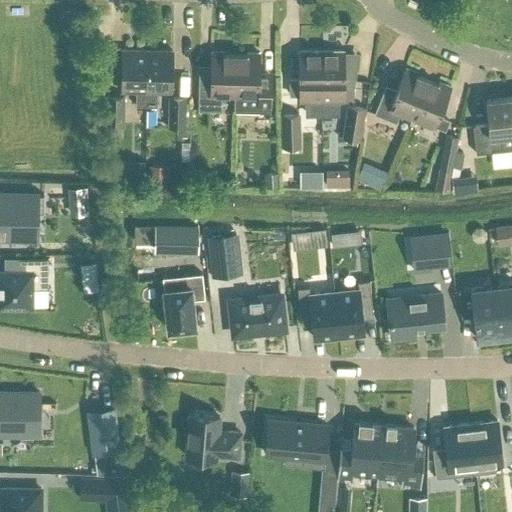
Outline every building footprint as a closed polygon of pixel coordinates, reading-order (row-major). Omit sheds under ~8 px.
[(146,104),(147,47),(122,47),(121,89),(135,90),(135,104),(146,104)] [(147,47),(146,104),(156,104),(156,90),(171,90),(172,48),(147,47)] [(234,93),(235,52),(223,52),(223,49),(211,49),(210,73),(198,72),(197,108),(221,109),(221,93),(234,93)] [(305,113),(321,113),(321,49),(299,49),(299,76),(289,76),(289,92),(299,92),(299,99),(305,99),(305,113)] [(321,49),(321,113),(338,113),(339,99),(353,99),(353,87),(353,76),(343,76),(343,49),(321,49)] [(235,52),(234,93),(246,94),(246,105),(270,105),(270,74),(259,74),(259,50),(246,50),(246,53),(235,52)] [(411,115),(427,77),(416,73),(417,70),(405,65),(396,88),(385,83),(374,112),(396,120),(400,110),(411,115)] [(427,77),(411,115),(445,129),(449,118),(438,114),(450,84),(439,79),(438,82),(427,77)] [(122,123),(123,93),(107,93),(106,123),(122,123)] [(184,125),(185,95),(169,94),(168,124),(184,125)] [(475,151),(511,147),(511,114),(510,95),(486,98),(488,122),(472,123),(475,151)] [(361,138),(367,105),(348,102),(343,135),(361,138)] [(282,145),(301,144),(300,111),(281,112),(282,145)] [(188,134),(188,126),(176,126),(176,134),(181,134),(188,134)] [(447,183),(449,183),(458,135),(446,132),(436,185),(448,188),(447,183)] [(127,165),(110,166),(111,184),(127,183),(127,165)] [(362,165),(357,177),(380,186),(385,174),(362,165)] [(169,181),(169,169),(149,168),(149,180),(169,181)] [(325,185),(348,185),(348,168),(325,168),(325,185)] [(264,184),(277,184),(277,170),(263,171),(264,184)] [(476,175),(452,178),(453,192),(478,190),(476,175)] [(188,188),(188,180),(176,180),(176,188),(188,188)] [(86,186),(70,187),(72,211),(88,210),(86,186)] [(24,209),(37,209),(44,210),(44,192),(39,192),(0,191),(0,235),(10,236),(23,236),(24,209)] [(154,223),(154,248),(197,249),(197,223),(154,223)] [(341,230),(327,231),(328,244),(342,243),(341,230)] [(447,230),(411,234),(415,268),(431,266),(431,262),(450,259),(447,230)] [(235,231),(209,234),(214,274),(239,271),(235,231)] [(25,272),(5,272),(0,271),(0,307),(33,308),(33,290),(49,289),(48,257),(41,258),(27,258),(24,258),(25,272)] [(94,261),(80,262),(82,276),(96,275),(94,261)] [(201,269),(162,274),(167,326),(195,323),(192,296),(204,294),(201,269)] [(336,310),(339,333),(364,330),(361,306),(372,305),(369,277),(358,279),(359,287),(334,289),(336,310)] [(511,282),(495,284),(494,284),(499,334),(511,332),(511,282)] [(336,310),(334,289),(309,292),(308,284),(297,285),(300,313),(311,311),(314,336),(339,333),(336,310)] [(494,284),(468,287),(458,288),(461,315),(474,313),(477,336),(499,334),(494,284)] [(281,290),(229,296),(233,330),(285,324),(281,290)] [(391,335),(415,333),(414,325),(444,322),(440,290),(386,295),(391,335)] [(66,332),(82,332),(82,305),(66,305),(66,332)] [(357,402),(382,403),(382,379),(357,379),(357,402)] [(0,389),(0,432),(39,433),(39,390),(0,389)] [(114,405),(87,408),(92,448),(93,452),(97,452),(120,449),(115,412),(114,405)] [(216,452),(238,454),(240,430),(218,428),(219,414),(189,411),(185,454),(215,457),(216,452)] [(327,422),(267,417),(265,450),(324,456),(325,446),(327,422)] [(496,417),(470,421),(476,470),(502,467),(496,417)] [(379,471),(384,421),(355,419),(352,445),(340,444),(338,473),(358,475),(358,470),(379,471)] [(411,450),(413,424),(384,421),(379,471),(401,473),(400,479),(420,481),(423,451),(411,450)] [(446,452),(433,453),(435,475),(476,470),(470,421),(443,424),(445,444),(446,452)] [(119,451),(109,452),(110,472),(120,471),(119,453),(119,451)] [(323,468),(320,500),(334,501),(337,469),(323,468)] [(234,469),(233,494),(246,494),(247,470),(234,469)] [(80,475),(79,496),(80,496),(80,492),(110,493),(111,500),(111,501),(112,501),(111,500),(126,498),(127,498),(124,477),(80,475)] [(0,511),(40,511),(41,486),(0,485),(0,511)] [(349,511),(351,488),(337,487),(335,511),(349,511)] [(413,495),(412,511),(424,511),(425,496),(413,495)]
